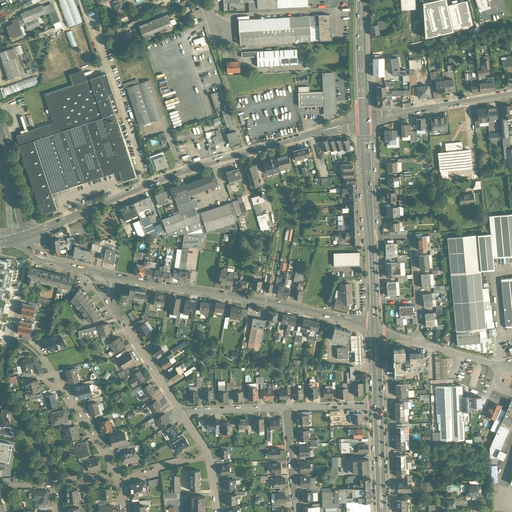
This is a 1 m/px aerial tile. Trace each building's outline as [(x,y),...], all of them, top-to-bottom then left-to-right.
[(82,21),(73,0),(58,0),(69,27),(82,21)] [(125,0),(97,0),(99,3),(106,0),(111,0),(117,12),(123,9),(128,7),(125,0)] [(240,0),(240,2),(249,2),(250,12),(308,9),(307,0),(240,0)] [(400,0),(401,10),(416,9),(415,0),(400,0)] [(453,30),(447,5),(445,0),(434,0),(422,3),(425,38),(453,32),(453,30)] [(466,0),(447,5),(453,30),(472,25),(466,0)] [(488,0),(475,0),(478,9),(490,6),(488,0)] [(51,4),(46,6),(49,13),(53,24),(58,22),(51,4)] [(41,5),(21,14),(24,23),(37,18),(49,13),(46,6),(42,8),(41,5)] [(123,9),(117,12),(119,18),(126,16),(123,9)] [(167,15),(161,17),(167,32),(173,29),(167,15)] [(330,15),(318,16),(319,26),(310,26),(310,41),(332,40),(331,37),(332,37),(332,34),(331,34),(330,15)] [(318,16),(238,20),(239,30),(240,30),(274,28),(310,26),(319,26),(318,16)] [(161,17),(139,26),(144,40),(144,41),(167,32),(161,17)] [(15,24),(10,26),(6,27),(10,36),(9,36),(10,37),(12,41),(15,39),(23,36),(18,23),(21,22),(20,18),(13,21),(15,24)] [(37,18),(24,23),(27,30),(30,28),(30,29),(40,26),(37,18)] [(378,25),(370,27),(372,36),(378,35),(377,30),(386,28),(385,26),(385,24),(383,24),(378,25)] [(139,26),(132,29),(138,43),(144,40),(139,26)] [(310,26),(274,28),(275,43),(310,41),(310,26)] [(274,28),(240,30),(240,45),(275,43),(274,28)] [(71,31),(65,33),(71,48),(77,46),(71,31)] [(203,37),(193,40),(195,45),(200,43),(201,47),(206,45),(203,37)] [(21,45),(15,47),(22,70),(28,68),(21,45)] [(14,48),(0,52),(0,54),(2,62),(14,58),(17,57),(14,48)] [(257,51),(256,52),(257,57),(257,67),(297,65),(297,50),(257,51)] [(511,56),(506,57),(506,60),(503,60),(502,62),(503,66),(504,68),(511,66),(511,59),(511,56)] [(14,58),(2,62),(8,79),(20,76),(14,58)] [(397,58),(390,58),(392,75),(399,74),(399,76),(402,76),(406,75),(406,74),(405,70),(399,71),(397,58)] [(373,77),(384,77),(384,59),(372,59),(373,77)] [(408,60),(409,69),(414,69),(421,68),(420,59),(408,60)] [(478,75),(478,76),(490,74),(489,66),(488,60),(484,61),(485,65),(481,65),(482,67),(477,68),(478,75)] [(238,62),(227,62),(228,72),(239,72),(238,62)] [(476,75),(478,75),(477,68),(477,66),(470,67),(471,74),(466,74),(466,80),(470,80),(471,84),(479,83),(479,79),(478,77),(476,78),(476,75)] [(119,113),(106,74),(84,81),(81,71),(70,75),(73,85),(44,94),(54,123),(30,130),(31,131),(16,135),(20,145),(19,145),(42,214),(57,210),(51,193),(120,171),(132,167),(115,117),(115,116),(114,114),(119,113)] [(334,73),(323,74),(324,92),(324,104),(325,112),(329,112),(329,110),(336,110),(334,73)] [(35,76),(3,88),(6,96),(38,85),(35,76)] [(127,87),(138,84),(137,79),(123,84),(125,88),(127,87)] [(452,79),(443,81),(445,92),(454,91),(452,79)] [(138,84),(127,87),(139,126),(162,118),(149,80),(138,84)] [(443,81),(435,82),(436,87),(437,86),(438,93),(445,92),(443,81)] [(482,83),(479,83),(480,92),(489,90),(488,82),(482,83)] [(479,83),(471,84),(472,93),(476,92),(480,92),(479,83)] [(404,91),(391,91),(391,93),(391,96),(392,96),(403,95),(410,95),(410,94),(410,85),(405,85),(405,88),(404,88),(404,91)] [(385,86),(376,87),(377,96),(386,96),(386,94),(386,87),(386,86),(385,86)] [(417,89),(419,99),(430,97),(428,87),(417,89)] [(176,92),(162,96),(164,103),(178,99),(176,92)] [(324,104),(324,92),(309,93),(298,93),(299,106),(324,104)] [(221,107),(217,93),(210,95),(215,109),(221,107)] [(386,96),(377,96),(377,108),(390,107),(390,102),(386,102),(386,99),(386,96)] [(403,99),(402,100),(403,103),(404,107),(413,105),(413,102),(410,103),(410,99),(403,99)] [(510,106),(502,107),(503,118),(503,119),(506,119),(511,118),(511,113),(511,110),(510,106)] [(496,107),(486,108),(486,109),(488,121),(493,120),(493,118),(497,118),(496,107)] [(483,109),(477,110),(478,119),(478,122),(479,122),(488,121),(486,109),(485,109),(484,108),(483,109)] [(233,125),(229,114),(224,115),(228,127),(228,126),(233,125)] [(212,119),(214,125),(220,123),(218,117),(212,119)] [(437,118),(431,119),(431,125),(432,131),(447,130),(446,123),(446,117),(440,118),(440,117),(437,118)] [(424,119),(416,119),(416,129),(417,129),(417,131),(417,132),(425,132),(424,119)] [(410,124),(401,125),(401,135),(410,135),(410,132),(410,124)] [(206,134),(209,143),(214,141),(215,144),(223,141),(219,129),(206,134)] [(234,132),(227,135),(229,140),(230,143),(240,140),(237,131),(236,131),(234,132)] [(390,131),(385,131),(385,137),(384,137),(384,140),(389,140),(389,145),(396,145),(395,137),(395,131),(395,133),(390,133),(390,131)] [(502,133),(489,134),(490,141),(502,140),(502,138),(502,133)] [(508,138),(502,138),(502,140),(505,168),(511,167),(511,149),(509,150),(508,138)] [(347,139),(341,141),(343,149),(344,150),(350,149),(347,139)] [(327,140),(321,142),(322,145),(323,151),(330,149),(327,142),(327,140)] [(334,140),(327,142),(330,149),(330,151),(336,149),(334,141),(334,140)] [(341,140),(334,141),(336,149),(337,151),(343,149),(341,141),(341,140)] [(461,142),(445,144),(446,153),(462,151),(461,142)] [(308,147),(300,150),(303,158),(311,156),(308,147)] [(300,150),(293,152),(295,161),(300,159),(303,158),(300,150)] [(446,153),(439,153),(440,171),(447,170),(471,168),(469,150),(462,151),(446,153)] [(288,154),(282,156),(285,168),(291,167),(288,154)] [(156,158),(153,159),(156,168),(157,170),(168,166),(168,165),(164,155),(156,158)] [(282,156),(276,157),(279,170),(285,168),(282,156)] [(276,157),(271,159),(269,160),(269,159),(263,161),(266,174),(279,170),(276,157)] [(398,162),(387,163),(387,172),(396,171),(396,167),(398,167),(398,162)] [(256,164),(250,166),(250,167),(246,168),(251,187),(258,186),(256,179),(260,177),(256,164)] [(132,167),(120,171),(123,181),(135,177),(132,167)] [(239,169),(226,172),(230,184),(231,187),(232,189),(239,186),(237,180),(242,179),(239,169)] [(191,183),(185,185),(185,184),(171,189),(177,205),(191,200),(189,195),(195,193),(218,184),(216,180),(215,175),(191,183)] [(398,177),(391,178),(387,178),(388,187),(398,186),(398,177)] [(480,181),(475,182),(475,183),(474,186),(473,188),(472,189),(473,190),(481,189),(480,181)] [(356,184),(349,184),(349,189),(349,192),(357,192),(357,184),(356,184)] [(165,191),(155,195),(159,205),(168,202),(165,191)] [(357,192),(349,192),(349,196),(349,200),(357,200),(357,192)] [(394,192),(386,193),(386,197),(386,202),(395,201),(394,192)] [(472,194),(468,195),(468,194),(463,195),(459,196),(460,204),(473,203),(472,194)] [(262,195),(251,198),(253,205),(259,203),(264,202),(262,195)] [(149,197),(145,199),(149,208),(150,212),(154,210),(149,197)] [(237,199),(238,200),(242,213),(246,212),(242,198),(237,199)] [(145,199),(134,203),(138,213),(149,208),(145,199)] [(180,213),(188,235),(203,234),(207,233),(200,213),(195,199),(191,200),(177,205),(178,206),(180,213)] [(242,213),(238,200),(232,202),(236,215),(242,213)] [(357,200),(349,200),(349,208),(358,208),(357,200)] [(232,202),(200,213),(207,233),(241,231),(236,215),(232,202)] [(126,207),(119,209),(124,220),(139,214),(138,213),(134,203),(128,206),(128,205),(125,206),(126,207)] [(259,203),(253,205),(257,216),(262,215),(259,203)] [(172,208),(174,215),(180,213),(178,206),(172,208)] [(398,207),(387,208),(387,217),(398,216),(397,216),(397,213),(398,212),(398,207)] [(174,215),(162,220),(163,223),(163,224),(166,230),(167,233),(184,226),(187,235),(188,235),(180,213),(174,215)] [(262,215),(257,216),(259,223),(266,221),(269,220),(267,213),(262,215)] [(490,234),(477,235),(480,271),(494,270),(493,258),(511,256),(511,213),(489,216),(490,234)] [(358,215),(349,216),(349,225),(350,225),(358,224),(358,215)] [(149,216),(141,220),(145,231),(153,227),(149,216)] [(96,227),(106,222),(104,217),(94,221),(96,227)] [(141,220),(133,223),(139,237),(148,237),(145,231),(141,220)] [(266,221),(259,223),(261,230),(269,230),(266,221)] [(398,223),(389,223),(390,231),(396,231),(399,231),(398,223)] [(350,232),(350,236),(359,236),(358,224),(350,225),(350,232)] [(156,233),(153,227),(145,231),(148,237),(157,236),(156,233)] [(185,268),(189,247),(201,249),(203,234),(188,235),(187,235),(184,235),(182,250),(179,270),(183,270),(183,269),(185,268)] [(477,235),(447,238),(450,274),(480,271),(477,235)] [(350,236),(345,236),(345,240),(350,239),(350,244),(359,244),(359,236),(350,236)] [(80,249),(79,249),(78,257),(90,260),(91,251),(80,249)] [(106,249),(105,253),(103,260),(108,261),(107,264),(113,265),(114,257),(114,256),(115,251),(106,249)] [(170,273),(168,282),(177,283),(177,280),(179,270),(182,250),(177,250),(173,272),(170,273)] [(359,252),(333,253),(334,266),(360,265),(359,252)] [(164,265),(167,266),(165,272),(170,273),(172,259),(165,258),(164,265)] [(0,260),(0,297),(1,298),(3,290),(5,291),(9,270),(7,269),(8,261),(0,260)] [(150,261),(147,260),(145,266),(143,277),(150,278),(152,270),(148,269),(149,268),(150,261)] [(145,266),(136,264),(134,275),(143,277),(145,266)] [(168,282),(170,273),(165,272),(167,266),(164,265),(163,267),(163,271),(161,280),(168,282)] [(41,272),(29,269),(28,274),(30,275),(29,279),(28,279),(27,284),(32,286),(33,280),(38,281),(41,272)] [(224,270),(223,269),(221,270),(221,274),(219,283),(225,284),(227,272),(227,271),(224,270)] [(159,271),(155,270),(153,279),(161,280),(163,271),(159,271)] [(183,270),(179,270),(177,280),(189,282),(190,271),(183,270)] [(480,271),(450,274),(456,334),(479,332),(486,331),(485,322),(484,311),(480,271)] [(61,276),(46,272),(46,273),(41,272),(38,281),(58,286),(61,276)] [(233,273),(227,272),(225,284),(232,285),(232,280),(233,274),(234,273),(233,273)] [(293,281),(292,288),(291,292),(295,292),(296,291),(303,292),(304,285),(302,284),(303,281),(299,280),(301,274),(295,272),(293,281)] [(72,279),(61,276),(58,286),(61,287),(69,289),(70,289),(72,279)] [(511,278),(501,279),(505,328),(511,326),(511,278)] [(241,281),(238,280),(238,281),(237,289),(245,290),(245,287),(247,287),(248,282),(241,281)] [(293,281),(285,280),(284,284),(286,284),(285,287),(290,288),(292,288),(293,281)] [(263,283),(254,281),(252,289),(261,291),(263,283)] [(340,291),(338,299),(336,299),(334,307),(347,310),(349,303),(350,303),(349,284),(341,284),(342,291),(340,291)] [(69,289),(61,287),(60,288),(61,288),(59,294),(65,295),(66,293),(68,294),(69,289)] [(285,287),(284,287),(282,296),(287,297),(289,291),(290,291),(290,288),(285,287)] [(84,293),(79,288),(71,300),(73,302),(75,302),(76,304),(76,305),(78,307),(80,308),(81,310),(80,310),(80,311),(82,310),(83,312),(83,314),(85,316),(87,315),(88,317),(87,319),(88,322),(102,319),(99,313),(101,312),(100,309),(97,310),(94,305),(96,304),(95,302),(94,301),(93,302),(92,299),(90,300),(87,295),(88,294),(85,292),(84,293)] [(129,289),(129,295),(123,294),(121,303),(127,304),(128,303),(131,303),(132,298),(133,299),(135,290),(129,289)] [(146,291),(135,289),(135,290),(133,299),(134,299),(133,299),(137,300),(137,299),(147,301),(147,296),(145,295),(146,291)] [(296,291),(295,292),(294,299),(301,301),(302,297),(304,297),(304,294),(302,294),(303,292),(296,291)] [(165,295),(155,294),(153,305),(163,306),(165,295)] [(51,301),(39,298),(38,304),(49,307),(51,301)] [(174,298),(171,298),(168,311),(169,313),(176,314),(177,314),(178,310),(179,299),(177,299),(176,298),(174,298)] [(194,300),(190,300),(186,300),(184,309),(189,310),(192,310),(194,300)] [(209,304),(200,302),(200,305),(198,305),(198,308),(199,308),(199,311),(204,312),(204,315),(207,316),(208,310),(209,304)] [(225,304),(216,302),(216,305),(215,311),(218,312),(224,313),(225,304)] [(241,308),(231,307),(230,317),(240,319),(240,316),(241,309),(241,308)] [(33,312),(22,310),(20,316),(26,317),(32,318),(33,312)] [(277,313),(269,312),(267,321),(268,321),(271,321),(275,322),(276,320),(278,321),(278,317),(277,316),(277,313)] [(289,316),(283,315),(281,322),(281,323),(286,323),(288,324),(289,316)] [(296,317),(289,316),(288,324),(289,324),(294,325),(296,317)] [(264,325),(264,322),(265,321),(254,319),(252,329),(263,331),(263,330),(264,325)] [(312,321),(303,319),(302,327),(304,328),(307,328),(310,329),(312,321)] [(142,320),(134,324),(137,328),(144,323),(142,320)] [(319,322),(312,321),(310,329),(317,331),(319,322)] [(144,323),(137,328),(142,336),(150,331),(144,323)] [(108,324),(98,326),(99,329),(100,335),(101,335),(107,334),(110,333),(108,324)] [(98,326),(78,331),(79,338),(94,334),(93,331),(99,329),(98,326)] [(30,329),(18,327),(17,333),(24,334),(29,335),(30,329)] [(351,332),(334,327),(331,340),(342,344),(347,345),(349,338),(351,338),(351,334),(351,332)] [(259,354),(263,331),(252,329),(251,328),(248,343),(243,342),(241,350),(259,354)] [(479,332),(456,334),(457,345),(468,344),(480,342),(480,339),(479,332)] [(361,333),(351,334),(351,338),(351,349),(355,349),(355,365),(362,364),(361,333)] [(58,336),(42,341),(44,346),(46,346),(47,350),(50,349),(50,351),(66,346),(64,340),(62,341),(61,336),(58,337),(58,336)] [(108,337),(101,340),(104,346),(109,344),(109,343),(110,343),(108,337)] [(110,343),(109,343),(109,344),(113,349),(110,350),(113,354),(125,347),(118,337),(110,343)] [(351,338),(349,338),(347,345),(342,344),(342,348),(347,348),(347,352),(351,352),(351,349),(351,338)] [(480,342),(468,344),(469,349),(474,349),(474,351),(475,351),(480,351),(480,353),(486,352),(486,350),(488,350),(487,338),(486,338),(480,339),(480,342)] [(158,343),(155,344),(156,346),(151,349),(156,356),(163,352),(163,351),(161,347),(158,343)] [(342,348),(336,348),(337,359),(348,358),(347,352),(347,348),(342,348)] [(404,349),(393,350),(394,379),(405,378),(404,366),(410,366),(410,368),(423,367),(423,364),(424,364),(424,357),(423,357),(423,354),(409,355),(409,359),(404,360),(404,349)] [(122,356),(118,359),(125,369),(127,368),(135,363),(128,352),(122,356)] [(167,356),(159,361),(164,369),(172,364),(169,359),(167,356)] [(34,358),(21,361),(21,365),(20,366),(22,372),(30,372),(30,369),(33,368),(38,375),(43,371),(34,358)] [(180,366),(175,369),(179,375),(184,372),(183,371),(180,366)] [(192,368),(184,373),(186,376),(194,371),(192,368)] [(75,369),(66,371),(69,383),(77,381),(76,376),(77,375),(75,369)] [(175,369),(168,374),(172,381),(180,376),(179,375),(175,369)] [(132,375),(131,375),(133,378),(138,384),(146,379),(139,370),(132,375)] [(133,378),(129,381),(133,388),(138,384),(133,378)] [(30,382),(24,383),(24,384),(26,389),(39,386),(37,380),(30,382)] [(314,383),(310,383),(308,384),(308,388),(308,398),(317,398),(317,388),(316,388),(316,384),(314,383)] [(143,388),(142,389),(145,394),(144,394),(144,395),(140,397),(144,402),(155,394),(149,384),(143,388)] [(268,384),(268,389),(263,389),(264,401),(273,400),(273,390),(272,389),(272,384),(268,384)] [(357,385),(353,385),(353,395),(362,395),(362,384),(357,384),(357,385)] [(75,388),(77,394),(79,394),(80,399),(88,397),(95,395),(93,389),(90,390),(89,385),(83,386),(75,388)] [(39,386),(26,389),(27,395),(33,394),(40,392),(39,386)] [(141,386),(130,394),(132,397),(138,393),(138,392),(142,389),(143,388),(141,386)] [(462,386),(435,387),(436,401),(438,401),(440,442),(464,440),(463,421),(462,398),(462,386)] [(342,387),(338,387),(339,398),(347,398),(347,389),(342,389),(342,387)] [(257,388),(248,388),(248,400),(257,400),(257,397),(258,397),(257,390),(257,388)] [(302,389),(293,390),(294,400),(303,399),(302,389)] [(204,390),(203,390),(203,401),(208,401),(208,400),(212,400),(212,390),(204,390)] [(287,390),(279,390),(279,396),(279,400),(279,399),(287,399),(287,400),(288,400),(287,395),(287,390)] [(197,391),(189,392),(189,402),(197,401),(197,391)] [(227,392),(218,392),(219,401),(228,401),(227,392)] [(242,392),(235,392),(235,396),(234,396),(234,401),(243,401),(242,392)] [(54,395),(44,397),(47,408),(57,406),(54,395)] [(481,397),(470,398),(470,411),(477,411),(477,406),(481,406),(481,397)] [(470,398),(462,398),(463,421),(468,421),(467,411),(470,411),(470,398)] [(148,406),(150,410),(152,409),(154,412),(159,408),(161,407),(156,400),(153,402),(148,406)] [(90,403),(88,404),(91,416),(100,413),(97,405),(102,403),(101,401),(97,402),(90,403)] [(498,406),(491,403),(487,411),(491,413),(489,416),(495,419),(496,419),(500,409),(501,407),(501,406),(500,406),(500,405),(499,405),(498,406)] [(505,411),(500,409),(496,419),(495,419),(490,430),(496,433),(505,413),(505,411)] [(64,410),(51,414),(52,418),(51,418),(53,425),(63,423),(68,421),(67,417),(66,417),(64,410)] [(511,416),(505,413),(499,425),(507,428),(511,416)] [(165,414),(156,419),(161,427),(169,421),(165,414)] [(353,414),(352,414),(352,415),(353,423),(361,423),(361,414),(353,414)] [(308,415),(297,416),(297,425),(307,425),(307,419),(308,419),(308,415)] [(0,437),(3,438),(4,435),(12,436),(13,432),(10,432),(11,428),(8,427),(9,421),(5,421),(6,417),(1,416),(0,418),(0,437)] [(215,419),(206,419),(206,420),(206,429),(216,428),(216,425),(215,419)] [(247,419),(239,419),(239,429),(247,429),(247,428),(248,428),(248,426),(247,419)] [(104,421),(100,422),(101,427),(100,429),(101,431),(102,431),(102,432),(112,429),(110,422),(109,420),(104,421)] [(263,420),(257,420),(256,421),(256,422),(254,422),(254,425),(254,430),(254,431),(262,431),(261,427),(263,427),(263,420)] [(279,420),(270,421),(270,427),(270,429),(270,428),(274,428),(274,429),(279,429),(279,420)] [(227,423),(223,423),(223,424),(222,424),(222,434),(232,434),(232,424),(227,424),(227,423)] [(496,433),(489,448),(489,450),(500,450),(509,429),(507,428),(499,425),(496,433)] [(168,429),(164,432),(166,435),(167,434),(170,438),(169,439),(178,433),(173,426),(168,429)] [(76,427),(69,429),(69,428),(62,429),(64,435),(66,434),(68,440),(79,437),(76,427)] [(361,430),(353,430),(353,438),(357,438),(362,437),(361,430)] [(306,431),(298,432),(298,436),(299,436),(299,441),(307,441),(307,438),(307,436),(306,436),(306,432),(306,431)] [(116,435),(110,436),(113,447),(121,445),(126,444),(126,443),(123,433),(116,435)] [(184,437),(179,439),(172,444),(178,452),(189,445),(184,437)] [(84,442),(76,444),(76,445),(76,447),(73,448),(74,452),(76,452),(77,456),(89,453),(87,441),(84,442)] [(404,441),(396,442),(396,450),(405,450),(404,444),(404,441)] [(12,445),(0,442),(0,464),(5,465),(6,462),(9,462),(12,445)] [(308,447),(299,447),(299,456),(306,456),(309,456),(309,453),(308,447)] [(133,449),(134,449),(128,451),(120,453),(121,453),(122,458),(121,458),(122,458),(136,455),(134,454),(133,449)] [(279,449),(268,449),(268,455),(269,458),(280,458),(279,449)] [(500,450),(489,450),(489,458),(500,458),(500,450)] [(131,462),(137,460),(136,460),(135,455),(136,455),(122,458),(124,463),(123,464),(131,462)] [(89,459),(86,460),(86,461),(87,465),(87,466),(88,466),(89,472),(95,470),(95,469),(99,468),(97,457),(89,459)] [(368,460),(347,461),(347,474),(368,474),(368,460)] [(309,462),(299,463),(300,472),(309,471),(309,462)] [(280,463),(271,464),(271,465),(271,468),(269,469),(269,470),(269,473),(274,473),(280,472),(280,463)] [(229,466),(220,467),(221,475),(228,474),(230,474),(229,466)] [(199,471),(189,471),(189,491),(198,491),(198,482),(200,482),(200,479),(198,479),(199,471)] [(309,477),(300,478),(300,487),(308,486),(309,486),(309,478),(309,477)] [(284,478),(273,479),(273,488),(284,487),(284,478)] [(161,479),(154,480),(154,479),(148,481),(149,487),(155,485),(155,486),(161,485),(161,479)] [(368,479),(360,480),(360,484),(360,485),(360,488),(368,488),(369,488),(368,479)] [(232,480),(224,480),(224,490),(234,489),(233,484),(235,484),(235,480),(232,480)] [(431,481),(421,482),(421,491),(431,491),(431,481)] [(145,482),(138,482),(138,484),(129,485),(131,499),(132,499),(138,498),(138,496),(139,496),(139,494),(146,493),(146,490),(148,490),(147,488),(146,488),(145,482)] [(403,483),(397,483),(397,492),(410,491),(409,483),(409,482),(403,483)] [(480,485),(464,485),(465,492),(464,492),(464,495),(465,495),(465,496),(476,495),(477,498),(483,497),(482,492),(480,492),(480,485)] [(111,489),(101,490),(101,500),(105,500),(111,499),(111,489)] [(77,490),(66,491),(67,502),(74,502),(74,501),(78,500),(77,490)] [(47,491),(32,492),(32,500),(41,499),(41,504),(47,504),(47,491)] [(369,494),(369,491),(341,492),(342,502),(341,502),(345,502),(346,507),(346,511),(352,511),(370,511),(369,503),(361,504),(360,495),(369,494)] [(311,492),(302,493),(302,501),(313,501),(312,492),(311,492)] [(325,504),(325,505),(337,504),(336,502),(334,502),(334,492),(329,493),(324,493),(325,504)] [(341,492),(334,492),(334,502),(336,502),(341,502),(342,502),(341,492)] [(278,494),(276,494),(276,503),(280,503),(285,503),(285,493),(278,494)] [(369,494),(360,495),(361,504),(369,503),(369,494)] [(237,496),(224,497),(225,505),(238,504),(237,496)] [(204,511),(204,497),(192,497),(192,506),(191,506),(190,511),(204,511)]
